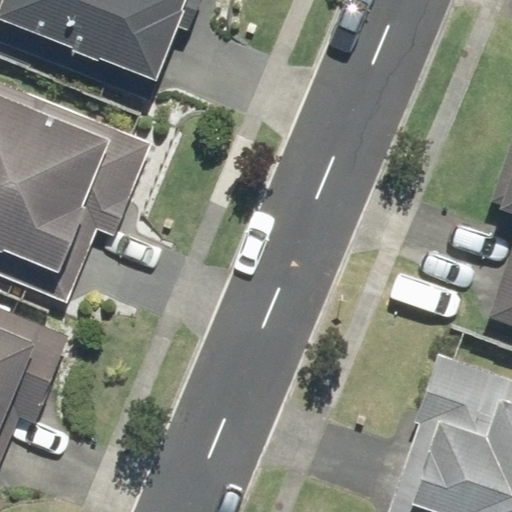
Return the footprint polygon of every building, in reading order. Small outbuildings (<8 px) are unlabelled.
[(0,0),(0,29),(161,95),(199,0),(0,0)] [(154,136),(0,70),(0,272),(66,301),(99,225),(113,231),(154,136)] [(511,198),(511,251),(493,309),(511,315),(511,142),(495,193),(511,198)] [(75,330),(0,299),(0,461),(22,409),(39,417),(75,330)] [(511,511),(511,372),(440,349),(387,511),(511,511)]
